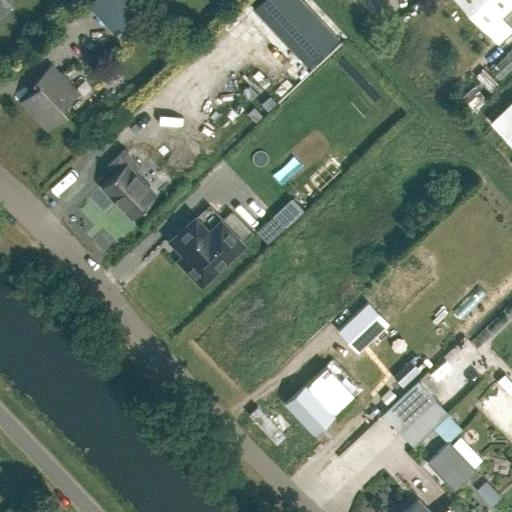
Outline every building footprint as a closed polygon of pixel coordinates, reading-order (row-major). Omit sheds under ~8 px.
[(0,0),(0,17),(14,4),(10,0),(0,0)] [(90,0),(86,4),(114,34),(139,11),(129,0),(90,0)] [(303,0),(258,0),(252,6),(308,65),(338,37),(303,0)] [(511,0),(457,0),(497,43),(511,28),(511,0)] [(39,85),(23,100),(49,127),(66,111),(62,106),(78,91),(52,64),(35,81),(39,85)] [(511,144),(511,99),(490,121),(511,144)] [(133,216),(156,194),(134,171),(142,164),(125,147),(108,163),(116,172),(103,184),(133,216)] [(273,215),(255,231),(266,244),(284,227),(273,215)] [(186,254),(181,259),(203,282),(243,243),(221,220),(210,231),(196,217),(173,239),(186,254)] [(446,312),(473,286),(459,271),(432,298),(446,312)] [(367,301),(338,330),(358,350),(387,322),(367,301)] [(410,360),(392,377),(402,387),(419,370),(410,360)] [(326,363),(285,402),(313,432),(354,393),(326,363)] [(436,398),(418,379),(383,412),(401,431),(436,398)] [(426,412),(435,432),(452,424),(442,404),(426,412)] [(344,463),(379,429),(365,416),(331,450),(344,463)] [(475,469),(448,441),(427,461),(454,489),(475,469)] [(376,490),(389,484),(383,471),(370,477),(376,490)] [(433,511),(419,496),(402,511),(433,511)]
